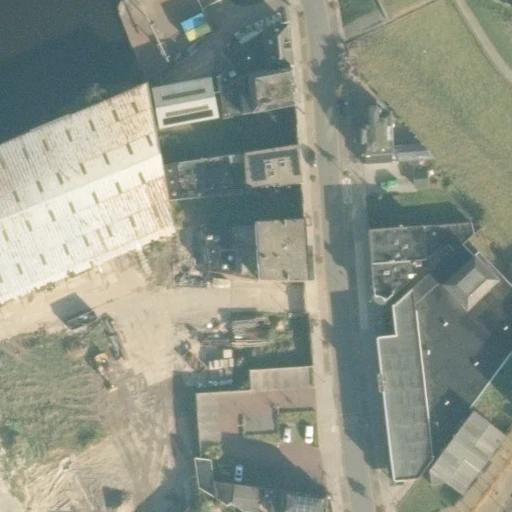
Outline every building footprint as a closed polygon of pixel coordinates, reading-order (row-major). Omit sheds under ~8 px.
[(263,33),(249,42),(240,46),(239,43),(216,56),(220,79),(221,90),(249,76),(252,76),(251,73),(293,67),(288,26),(262,30),(263,33)] [(249,76),(221,90),(223,118),(296,105),(293,68),(252,77),(252,76),(249,76)] [(218,118),(210,77),(151,89),(159,129),(218,118)] [(394,148),(392,115),(383,114),(383,109),(377,103),(369,104),(364,111),(365,122),(361,123),(362,130),(355,135),(355,142),(363,147),(363,156),(367,156),(367,165),(394,163),(394,162),(430,159),(421,147),(394,148)] [(299,147),(245,154),(163,168),(169,200),(279,185),(279,187),(302,184),(299,147)] [(412,173),(413,190),(428,188),(427,172),(412,173)] [(304,222),(258,224),(231,225),(187,228),(173,230),(176,243),(181,275),(208,272),(259,283),(308,283),(304,222)] [(455,253),(462,247),(473,236),(471,224),(369,232),(371,266),(420,261),(424,260),(428,258),(448,248),(455,253)] [(410,482),(417,481),(418,481),(470,411),(511,354),(511,288),(477,254),(473,258),(462,247),(455,253),(435,270),(394,307),(397,337),(378,339),(393,484),(410,482)] [(448,248),(428,258),(435,270),(455,253),(448,248)] [(381,304),(385,303),(409,282),(408,276),(416,275),(415,267),(421,266),(420,261),(371,266),(374,298),(375,302),(378,304),(381,304)] [(505,437),(473,413),(430,472),(431,480),(431,486),(439,485),(445,484),(462,496),(505,437)] [(76,435),(67,439),(70,446),(79,442),(76,435)] [(44,437),(10,455),(20,474),(54,456),(44,437)] [(79,442),(70,446),(74,455),(83,451),(79,442)] [(54,456),(20,474),(31,493),(64,475),(54,456)] [(215,485),(212,461),(196,459),(201,492),(229,509),(232,505),(244,511),(332,511),(331,499),(327,498),(303,496),(215,485)] [(96,473),(87,477),(90,485),(99,480),(96,473)] [(64,475),(31,493),(41,511),(74,494),(64,475)] [(99,480),(90,485),(94,493),(103,489),(99,480)] [(83,511),(74,494),(41,511),(40,511),(83,511)]
